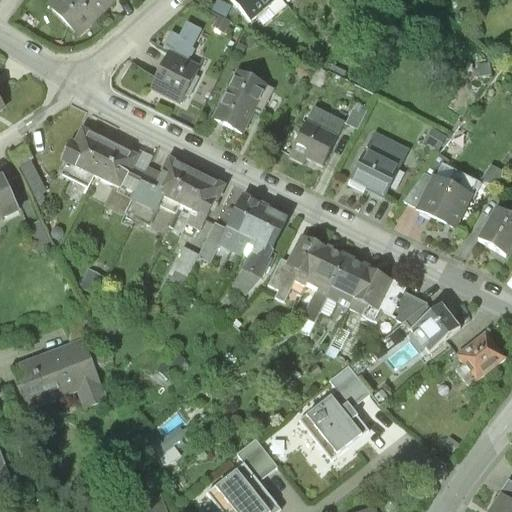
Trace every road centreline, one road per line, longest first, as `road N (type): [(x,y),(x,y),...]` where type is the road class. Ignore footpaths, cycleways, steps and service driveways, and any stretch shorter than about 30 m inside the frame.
road 1 (residential): [(71,83),(511,310)]
road 2 (residential): [(174,0),(71,83)]
